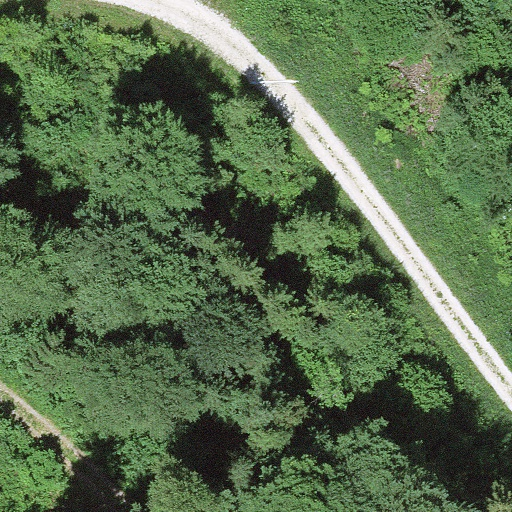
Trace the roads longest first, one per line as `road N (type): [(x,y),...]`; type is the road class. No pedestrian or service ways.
road 1 (track): [(165,0),(254,63),(511,390)]
road 2 (track): [(118,511),(0,391)]
